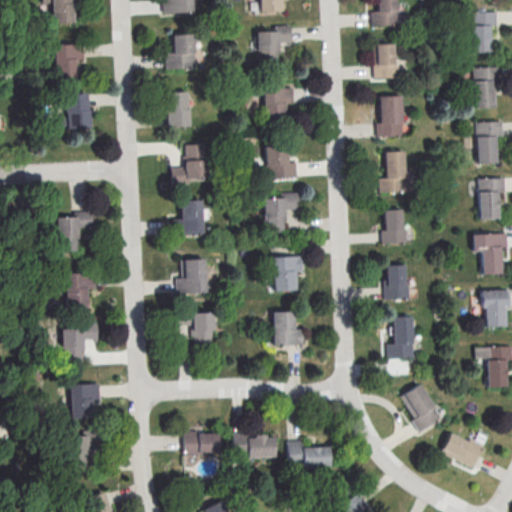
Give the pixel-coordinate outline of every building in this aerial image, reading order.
[(72,21),(71,0),(49,0),(50,22),(72,21)] [(187,0),(188,12),(160,13),(159,0),(187,0)] [(255,0),(256,11),(276,10),(275,0),(255,0)] [(369,0),(391,0),(393,24),(367,25),(367,10),(370,10),(369,0)] [(466,11),(467,53),(486,52),(485,25),(492,24),(491,10),(466,11)] [(252,30),(253,65),(274,64),(273,45),(281,45),(280,29),(252,30)] [(189,32),(191,67),(163,68),(162,52),(168,52),(167,33),(189,32)] [(367,42),(368,78),(394,77),(393,63),(390,63),(389,41),(367,42)] [(51,43),(53,77),(76,76),(75,58),(82,58),(81,42),(51,43)] [(469,66),(471,108),(489,108),(488,80),(495,80),(495,65),(469,66)] [(258,86),(260,120),(280,119),(279,101),(288,101),(287,85),(258,86)] [(165,126),(188,125),(186,90),(163,91),(165,126)] [(65,127),(88,126),(86,91),(63,92),(65,127)] [(373,94),(396,93),(398,136),(372,137),(371,122),(375,122),(373,94)] [(472,122),(474,164),(492,163),(491,136),(498,136),(498,121),(472,122)] [(170,183),(188,182),(188,178),(204,177),(203,141),(183,142),(184,166),(169,166),(170,183)] [(262,179),(260,144),(281,143),(281,162),(290,162),(290,177),(262,179)] [(376,149),(399,147),(401,190),(375,192),(374,176),(378,176),(376,149)] [(474,177),(475,219),(494,218),(492,191),(500,190),(499,176),(474,177)] [(259,195),(260,230),(280,229),(280,210),(288,210),(287,194),(259,195)] [(196,199),(198,234),(170,236),(169,219),(175,219),(174,200),(196,199)] [(380,243),(404,242),(404,228),(401,228),(400,208),(382,208),(382,229),(379,229),(380,243)] [(77,250),(76,216),(54,216),(55,250),(77,250)] [(477,232),(478,274),(497,273),(496,246),(503,245),(502,231),(477,232)] [(268,255),(269,289),(290,288),(289,270),(297,269),(297,253),(268,255)] [(199,256),(201,291),(173,292),(172,276),(178,276),(177,257),(199,256)] [(381,263),(403,262),(405,298),(379,300),(379,284),(382,284),(381,263)] [(86,305),(85,288),(93,287),(92,271),(63,272),(64,306),(86,305)] [(480,289),(481,331),(500,331),(499,303),(506,303),(505,288),(480,289)] [(292,310),(271,310),(271,344),(300,344),(300,327),(293,327),(292,310)] [(191,311),(191,346),(212,345),(211,311),(191,311)] [(385,316),(407,315),(410,358),(384,359),(383,344),(387,343),(385,316)] [(82,361),(82,339),(96,338),(96,322),(60,323),(61,362),(82,361)] [(482,346),(483,388),(502,387),(500,359),(508,359),(507,345),(482,346)] [(98,397),(98,382),(69,383),(70,417),(92,417),(91,397),(98,397)] [(440,417),(419,382),(399,394),(413,418),(411,419),(418,431),(440,417)] [(68,435),(68,468),(88,468),(88,452),(96,452),(96,429),(82,430),(82,435),(68,435)] [(182,455),(198,455),(198,451),(217,451),(217,430),(182,431),(182,455)] [(231,456),(274,455),(273,435),(245,435),(245,430),(230,431),(231,456)] [(482,443),(469,438),(467,440),(448,431),(439,451),(471,466),(482,443)] [(286,439),(287,465),(329,464),(329,445),(300,446),(300,439),(286,439)]
